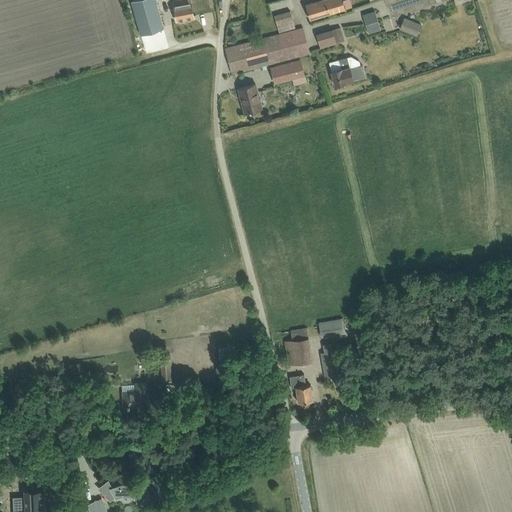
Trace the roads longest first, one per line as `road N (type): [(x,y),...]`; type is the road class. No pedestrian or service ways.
road 1 (unclassified): [(290,429),(239,233),(221,126),(220,36)]
road 2 (unclassified): [(0,456),(290,429)]
road 3 (unclassified): [(290,429),(511,398)]
